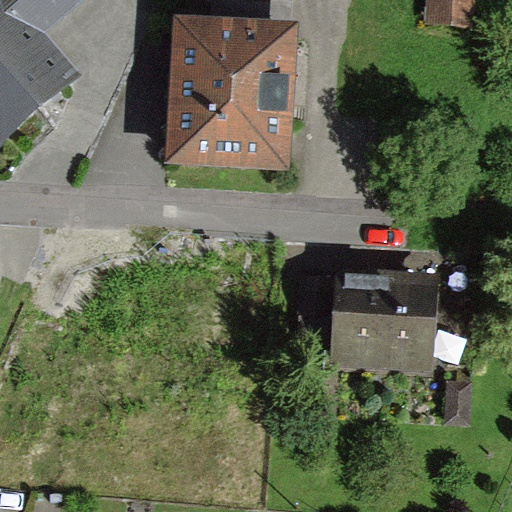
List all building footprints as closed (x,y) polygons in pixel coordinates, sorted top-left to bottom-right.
[(0,0),(0,135),(71,74),(30,27),(61,0),(0,0)] [(427,0),(427,24),(465,24),(464,0),(427,0)] [(171,164),(272,168),(279,19),(178,14),(171,164)] [(73,259),(68,346),(210,354),(215,267),(73,259)] [(340,273),(336,357),(425,361),(429,277),(340,273)] [(326,275),(299,274),(297,317),(325,318),(326,275)] [(436,423),(463,424),(465,381),(438,380),(436,423)] [(148,435),(149,405),(97,404),(96,434),(148,435)]
